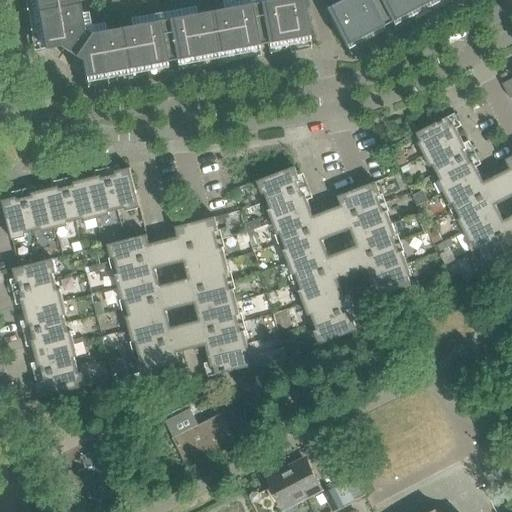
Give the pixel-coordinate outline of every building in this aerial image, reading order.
[(76,1),(75,0),(31,0),(33,8),(47,6),(76,1)] [(92,0),(99,4),(101,0),(111,0),(105,9),(116,18),(124,7),(162,0),(164,7),(185,3),(184,0),(92,0)] [(308,38),(301,0),(271,0),(259,2),(208,11),(216,55),(238,51),(237,49),(286,40),(286,42),(308,38)] [(364,35),(408,13),(409,15),(428,5),(425,0),(341,0),(325,8),(345,48),(365,37),(364,35)] [(125,72),(117,28),(89,33),(81,28),(76,1),(47,6),(33,8),(37,30),(40,29),(43,49),(59,47),(73,56),(80,61),(83,77),(103,73),(104,76),(125,72)] [(216,55),(208,11),(191,15),(117,28),(125,72),(146,68),(146,65),(194,57),(195,59),(216,55)] [(511,98),(511,79),(503,85),(510,99),(511,98)] [(460,137),(454,125),(459,122),(455,114),(416,134),(420,141),(417,142),(423,153),(424,155),(460,137)] [(437,173),(475,153),(471,146),(466,149),(460,137),(424,155),(431,166),(433,165),(437,173)] [(406,162),(401,151),(393,154),(398,166),(406,162)] [(480,175),(474,163),(479,160),(475,153),(437,173),(441,181),(438,182),(444,193),(480,175)] [(503,187),(511,182),(511,157),(506,160),(510,169),(497,176),(503,187)] [(411,170),(408,166),(401,169),(403,174),(411,170)] [(140,208),(130,169),(130,168),(116,172),(114,167),(106,169),(117,211),(126,208),(127,211),(140,208)] [(308,186),(305,179),(300,181),(295,167),(257,182),(262,195),(265,194),(268,201),(308,186)] [(117,211),(106,169),(98,170),(100,176),(87,180),(97,218),(110,215),(109,213),(117,211)] [(456,211),(495,191),(503,187),(497,176),(484,183),(480,175),(444,193),(450,205),(453,204),(456,211)] [(97,218),(87,180),(74,183),(73,177),(65,179),(75,221),(84,219),(84,222),(97,218)] [(75,221),(65,179),(57,181),(58,187),(45,190),(55,229),(68,226),(67,223),(75,221)] [(511,182),(503,187),(509,199),(511,197),(511,182)] [(381,205),(378,197),(381,196),(376,183),(338,197),(341,206),(328,211),(332,223),(381,205)] [(311,209),(306,196),(311,194),(308,186),(268,201),(271,209),(269,210),(273,223),(311,209)] [(500,213),(496,206),(509,199),(503,187),(495,191),(456,211),(460,219),(458,220),(464,232),(500,213)] [(55,229),(45,190),(32,194),(31,188),(23,190),(34,232),(41,230),(42,233),(55,229)] [(34,232),(23,190),(15,192),(16,198),(2,201),(12,241),(26,237),(25,234),(34,232)] [(422,192),(412,197),(417,207),(427,202),(422,192)] [(391,224),(387,212),(384,213),(381,205),(332,223),(337,235),(351,230),(354,238),(391,224)] [(284,242),(332,223),(328,211),(314,217),(311,209),(273,223),(278,235),(281,234),(284,242)] [(477,250),(511,231),(511,216),(504,221),(500,213),(464,232),(470,243),(473,243),(477,250)] [(219,240),(216,232),(219,231),(215,218),(176,228),(178,237),(164,241),(167,253),(219,240)] [(262,227),(259,220),(244,225),(247,232),(254,230),(262,227)] [(326,249),(323,241),(337,235),(332,223),(284,242),(287,250),(284,251),(289,263),(326,249)] [(397,245),(394,237),(396,236),(391,224),(354,238),(357,246),(343,252),(347,264),(356,261),(397,245)] [(261,250),(254,230),(247,232),(254,252),(261,250)] [(442,239),(437,230),(430,234),(435,244),(442,239)] [(511,256),(511,231),(477,250),(480,257),(478,259),(484,271),(511,256)] [(167,253),(164,241),(149,245),(147,235),(108,245),(111,258),(114,258),(117,266),(167,253)] [(226,261),(223,248),(221,249),(219,240),(167,253),(170,266),(184,262),(187,271),(226,261)] [(82,251),(80,242),(72,244),(74,252),(82,251)] [(407,264),(402,252),(399,253),(397,245),(356,261),(347,264),(352,276),(366,270),(369,279),(407,264)] [(299,282),(347,264),(343,252),(329,257),(326,249),(289,263),(293,275),(296,275),(299,282)] [(158,278),(156,270),(170,266),(167,253),(117,266),(119,274),(116,275),(119,288),(158,278)] [(55,282),(53,274),(56,273),(52,259),(13,269),(17,283),(11,285),(13,293),(55,282)] [(229,282),(227,274),(229,273),(226,261),(187,271),(189,279),(174,283),(178,295),(229,282)] [(341,289),(338,281),(352,276),(347,264),(299,282),(302,290),(299,291),(304,304),(341,289)] [(412,286),(409,277),(411,276),(407,264),(369,279),(374,291),(368,293),(372,302),(412,286)] [(178,295),(174,283),(160,286),(158,278),(119,288),(122,300),(125,299),(127,308),(178,295)] [(63,302),(60,289),(57,290),(55,282),(13,293),(15,301),(21,299),(24,312),(63,302)] [(237,302),(234,290),(231,291),(229,282),(178,295),(181,308),(195,304),(197,312),(237,302)] [(355,307),(352,300),(346,302),(341,289),(304,304),(309,316),(312,315),(315,323),(355,307)] [(279,302),(276,293),(268,295),(271,304),(279,302)] [(169,320),(167,311),(181,308),(178,295),(127,308),(129,316),(127,317),(130,330),(169,320)] [(66,323),(64,315),(66,314),(63,302),(24,312),(28,325),(22,327),(24,334),(66,323)] [(106,314),(102,302),(94,305),(97,316),(106,314)] [(240,324),(238,316),(240,315),(237,302),(197,312),(199,321),(185,324),(188,337),(240,324)] [(357,331),(352,317),(358,315),(355,307),(315,323),(318,331),(315,332),(319,345),(357,331)] [(188,337),(185,324),(171,328),(169,320),(130,330),(133,342),(136,341),(138,350),(188,337)] [(74,344),(71,331),(68,332),(66,323),(24,334),(26,342),(32,341),(35,354),(74,344)] [(248,344),(245,332),(242,333),(240,324),(188,337),(192,350),(206,346),(208,354),(248,344)] [(180,363),(177,353),(192,350),(188,337),(138,350),(140,358),(137,358),(137,359),(128,361),(131,375),(140,372),(140,373),(180,363)] [(77,366),(75,357),(77,356),(74,344),(35,354),(38,367),(33,368),(35,376),(77,366)] [(250,367),(248,358),(251,357),(248,344),(208,354),(211,367),(206,369),(208,378),(250,367)] [(85,387),(82,373),(79,373),(77,366),(35,376),(37,384),(43,383),(46,397),(85,387)] [(234,440),(220,414),(196,427),(187,409),(164,421),(189,466),(213,454),(211,451),(234,440)] [(322,489),(311,469),(309,467),(307,463),(292,471),(290,466),(267,478),(283,509),(322,489)] [(334,488),(323,494),(332,511),(333,511),(343,507),(354,501),(345,483),(334,488)]
